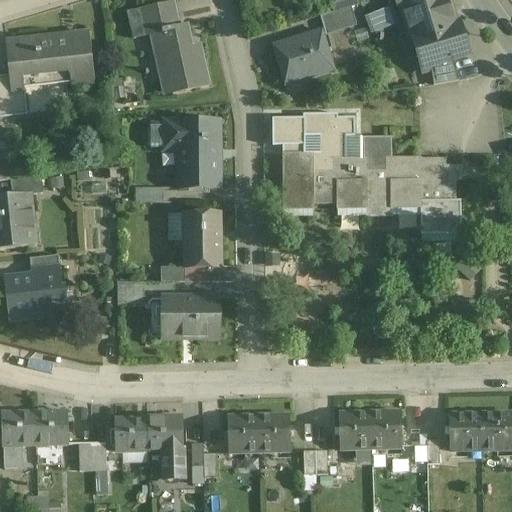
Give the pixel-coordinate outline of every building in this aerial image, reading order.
[(356,0),(330,0),(334,12),(334,13),(350,8),(351,8),(358,6),(356,0)] [(395,0),(398,6),(401,5),(412,40),(417,38),(426,67),(420,68),(421,70),(452,60),(469,55),(459,24),(454,25),(445,0),(395,0)] [(174,3),(153,7),(156,20),(177,15),(174,3)] [(188,25),(180,27),(177,15),(156,20),(153,7),(127,13),(133,40),(151,36),(156,62),(164,60),(172,96),(210,87),(201,45),(193,47),(188,25)] [(334,12),(321,17),(325,31),(355,22),(351,8),(350,8),(334,13),(334,12)] [(321,32),(272,47),(285,87),(334,72),(321,32)] [(89,36),(6,45),(6,47),(10,47),(14,76),(9,77),(11,92),(24,91),(23,90),(23,84),(70,79),(71,86),(94,83),(89,36)] [(452,60),(430,67),(431,71),(433,87),(459,82),(452,60)] [(9,77),(0,78),(0,119),(27,116),(24,90),(23,90),(24,91),(11,92),(9,77)] [(319,108),(303,117),(312,134),(326,127),(328,126),(319,108)] [(219,121),(163,122),(163,124),(150,124),(147,127),(147,146),(150,149),(163,149),(163,152),(178,152),(178,192),(219,191),(219,121)] [(391,159),(391,139),(360,139),(360,160),(366,160),(367,173),(385,173),(385,160),(391,159)] [(7,154),(0,155),(0,183),(10,182),(7,154)] [(360,160),(331,160),(331,173),(313,173),(313,155),(282,155),(283,212),(313,212),(313,206),(336,206),(336,212),(365,211),(365,219),(392,219),(392,211),(420,211),(421,237),(461,236),(460,202),(456,202),(455,182),(457,182),(457,168),(446,168),(446,160),(420,161),(420,159),(391,159),(385,160),(385,173),(367,173),(366,160),(360,160)] [(10,182),(12,197),(30,195),(31,197),(43,195),(41,179),(10,182)] [(163,190),(135,190),(135,204),(163,204),(163,190)] [(12,197),(0,198),(0,251),(36,248),(31,197),(30,195),(12,197)] [(220,216),(182,216),(182,217),(184,217),(184,222),(184,267),(183,268),(183,269),(202,268),(205,268),(220,268),(220,216)] [(58,257),(29,260),(31,273),(59,269),(58,257)] [(59,269),(31,273),(31,280),(23,281),(23,278),(4,280),(8,323),(41,319),(40,308),(48,308),(48,311),(67,309),(65,290),(61,290),(59,269)] [(144,309),(144,284),(117,285),(117,309),(144,309)] [(221,299),(180,300),(180,311),(160,311),(161,340),(221,340),(221,299)] [(68,414),(36,415),(37,448),(69,447),(68,414)] [(370,414),(339,415),(340,452),(371,451),(370,414)] [(400,414),(370,414),(371,451),(401,450),(400,414)] [(36,415),(3,415),(5,472),(24,471),(23,449),(37,448),(36,415)] [(511,415),(481,416),(482,452),(511,451),(511,415)] [(481,416),(449,416),(450,453),(482,452),(481,416)] [(290,417),(259,418),(259,454),(290,453),(290,417)] [(259,418),(228,419),(229,455),(259,454),(259,418)] [(180,451),(180,420),(147,421),(148,454),(162,453),(163,481),(185,480),(184,451),(180,451)] [(147,421),(115,422),(116,455),(148,454),(147,421)] [(439,442),(427,442),(427,466),(439,466),(439,442)] [(92,445),(79,446),(80,473),(92,472),(92,445)] [(105,445),(92,445),(92,472),(106,472),(105,445)] [(203,446),(192,446),(192,469),(202,469),(204,468),(204,456),(203,446)] [(315,453),(303,453),(304,477),(316,477),(315,453)] [(328,477),(327,453),(315,453),(316,477),(328,477)] [(216,456),(204,456),(204,468),(204,480),(216,480),(216,456)] [(414,460),(403,460),(404,481),(414,481),(414,460)] [(192,469),(191,469),(191,477),(191,478),(192,482),(200,482),(199,477),(202,477),(202,469),(192,469)] [(48,511),(48,497),(38,498),(37,511),(48,511)] [(37,511),(38,498),(26,498),(26,511),(37,511)]
